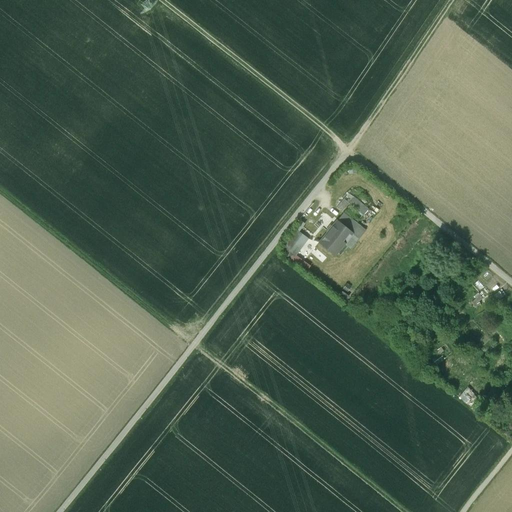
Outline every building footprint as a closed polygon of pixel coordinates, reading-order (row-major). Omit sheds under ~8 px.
[(349,194),(336,209),(341,213),(347,205),(353,198),(349,194)] [(366,208),(353,198),(347,205),(360,215),(366,208)] [(364,232),(343,214),(337,221),(352,234),(343,245),(349,250),(364,232)] [(337,221),(318,243),(333,256),(343,245),(352,234),(337,221)] [(293,255),(306,237),(293,227),(280,245),(293,255)] [(471,299),(478,311),(488,305),(481,293),(471,299)] [(381,322),(373,315),(367,324),(369,325),(375,330),(381,322)] [(451,354),(445,345),(437,352),(439,355),(443,360),(451,354)] [(439,355),(431,361),(436,366),(443,360),(439,355)] [(430,366),(420,358),(416,363),(421,367),(426,371),(430,366)]
